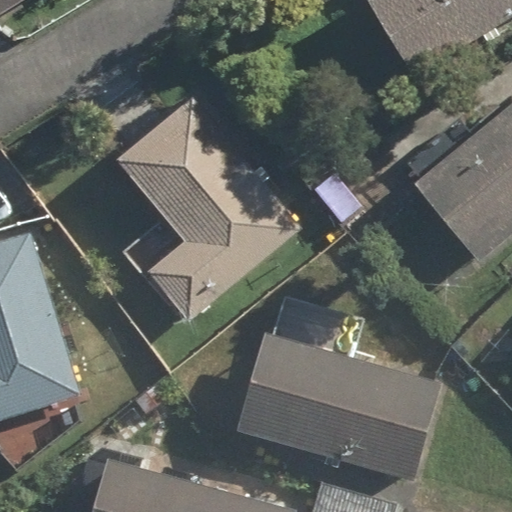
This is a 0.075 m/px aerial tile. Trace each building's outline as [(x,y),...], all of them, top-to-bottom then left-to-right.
[(511,0),(373,0),(416,70),(511,12),(511,0)] [(149,267),(189,316),(303,225),(193,90),(114,154),(184,238),(149,267)] [(511,99),(416,177),(482,256),(511,231),(511,99)] [(286,140),(308,169),(326,156),(304,127),(286,140)] [(314,185),(342,218),(362,202),(334,168),(314,185)] [(0,414),(81,390),(29,223),(0,232),(0,414)] [(239,425),(412,475),(440,378),(266,328),(239,425)] [(453,384),(475,409),(493,393),(471,368),(453,384)] [(91,511),(295,511),(297,508),(109,453),(91,511)] [(401,511),(407,489),(331,472),(321,511),(401,511)]
